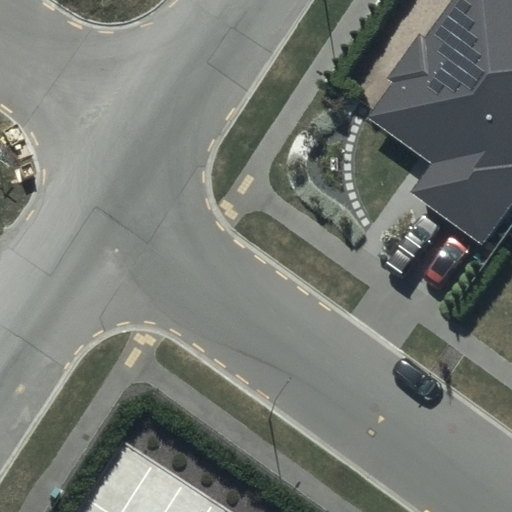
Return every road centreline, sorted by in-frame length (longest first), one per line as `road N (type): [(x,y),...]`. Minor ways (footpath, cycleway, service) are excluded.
road 1 (residential): [(511,501),(96,206)]
road 2 (residential): [(0,353),(96,206)]
road 3 (residential): [(141,138),(0,42)]
road 4 (residential): [(141,138),(232,0)]
